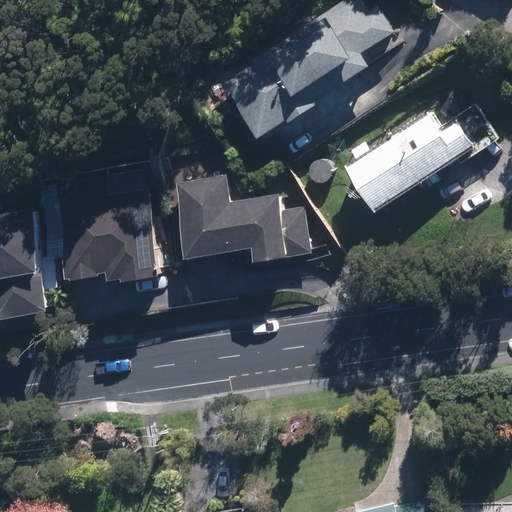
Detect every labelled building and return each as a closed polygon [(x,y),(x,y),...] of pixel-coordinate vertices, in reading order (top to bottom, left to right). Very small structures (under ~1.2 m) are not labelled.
[(365,0),(344,0),(224,81),(265,142),(295,121),(299,127),(326,109),(315,93),(343,74),(350,85),(376,68),(367,55),(398,34),(380,7),(373,12),(365,0)] [(435,102),(447,121),(465,110),(453,90),(435,102)] [(350,171),(380,214),(477,147),(461,124),(447,134),(433,113),(350,171)] [(173,142),(174,152),(190,261),(259,251),(261,265),(320,257),(310,189),(245,199),(235,133),(173,142)] [(116,286),(166,279),(151,168),(58,181),(71,282),(115,276),(116,286)] [(57,314),(38,205),(0,210),(0,291),(2,291),(7,323),(57,314)] [(437,511),(435,497),(334,511),(437,511)]
